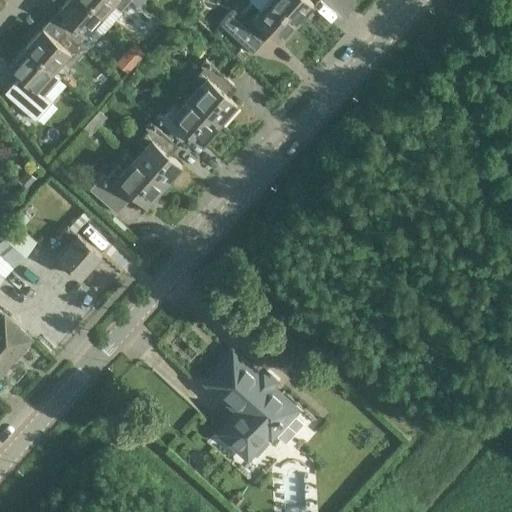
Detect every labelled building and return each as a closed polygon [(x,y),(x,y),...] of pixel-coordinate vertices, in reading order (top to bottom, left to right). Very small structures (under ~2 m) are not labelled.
[(103,14),(87,0),(65,0),(57,9),(70,20),(63,28),(85,48),(100,32),(93,25),(103,14)] [(87,0),(103,14),(112,4),(119,10),(128,0),(130,0),(138,7),(144,1),(142,0),(87,0)] [(252,2),(247,7),(239,1),(220,22),(253,51),(262,40),(259,37),(267,29),(280,42),(297,23),(271,0),(266,0),(259,8),(252,2)] [(271,0),(297,23),(314,4),(309,0),(271,0)] [(41,27),(25,45),(53,70),(62,60),(69,66),(85,48),(63,28),(54,38),(41,27)] [(53,70),(25,45),(7,64),(20,76),(13,84),(19,90),(11,99),(35,120),(51,101),(44,95),(50,87),(43,81),(53,70)] [(199,84),(189,96),(219,122),(236,103),(219,87),(227,78),(205,58),(200,63),(204,66),(193,78),(199,84)] [(201,142),(219,122),(189,96),(179,107),(172,101),(162,113),(159,110),(154,115),(176,135),(184,126),(201,142)] [(144,146),(134,157),(164,184),(181,164),(164,149),(172,140),(150,120),(145,126),(148,128),(137,141),(144,146)] [(104,172),(99,178),(90,188),(111,207),(129,188),(146,203),(164,184),(134,157),(124,168),(117,163),(107,175),(104,172)] [(34,177),(28,172),(19,181),(25,186),(34,177)] [(35,240),(15,221),(0,237),(0,252),(13,264),(35,240)] [(80,277),(101,254),(77,232),(76,233),(67,224),(58,233),(68,242),(56,255),(80,277)] [(14,315),(5,307),(0,312),(0,370),(33,329),(15,314),(14,315)] [(294,408),(232,352),(208,379),(240,408),(220,431),(247,455),(267,432),(270,435),(294,408)]
